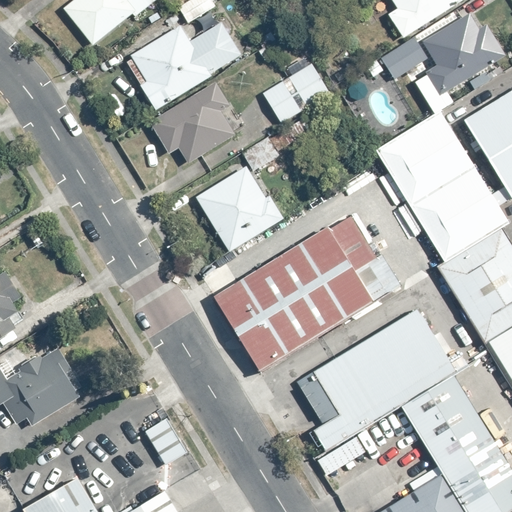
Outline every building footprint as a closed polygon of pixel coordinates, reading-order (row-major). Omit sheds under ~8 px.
[(155,0),(75,0),(64,9),(93,45),(133,13),(136,16),(155,0)] [(189,0),(178,7),(188,23),(216,6),(212,0),(189,0)] [(392,0),(398,9),(389,15),(403,38),(462,0),(392,0)] [(481,31),(470,13),(423,42),(438,66),(414,81),(434,115),(454,103),(447,92),(506,56),(488,26),(481,31)] [(180,27),(128,59),(124,61),(155,111),(160,107),(242,57),(221,23),(190,42),(180,27)] [(429,59),(415,37),(381,57),(394,79),(429,59)] [(330,93),(312,62),(263,92),(281,122),(330,93)] [(231,108),(215,82),(149,123),(169,155),(179,149),(189,164),(238,133),(225,111),(231,108)] [(511,199),(511,86),(461,117),(511,200),(511,199)] [(437,266),(483,342),(511,325),(511,246),(501,229),(509,224),(441,112),(378,150),(445,262),(437,266)] [(281,155),(268,136),(241,153),(254,172),(281,155)] [(281,220),(247,166),(196,198),(230,251),(281,220)] [(400,287),(355,214),(214,298),(259,372),(400,287)] [(0,337),(16,328),(10,317),(19,312),(13,303),(22,297),(5,271),(0,274),(0,337)] [(456,375),(416,310),(297,381),(323,425),(313,431),(326,452),(400,408),(454,376),(456,375)] [(511,325),(483,342),(511,390),(511,325)] [(7,379),(0,368),(0,405),(2,404),(16,427),(26,420),(32,429),(82,397),(67,374),(74,371),(59,347),(42,357),(41,355),(18,369),(20,371),(7,379)] [(443,477),(463,511),(511,511),(511,471),(454,376),(400,408),(443,477)] [(193,453),(170,416),(145,431),(167,468),(193,453)] [(317,460),(328,478),(367,455),(356,437),(317,460)] [(84,511),(63,477),(11,509),(13,511),(84,511)] [(463,511),(443,477),(384,511),(463,511)] [(167,511),(151,485),(105,511),(167,511)]
